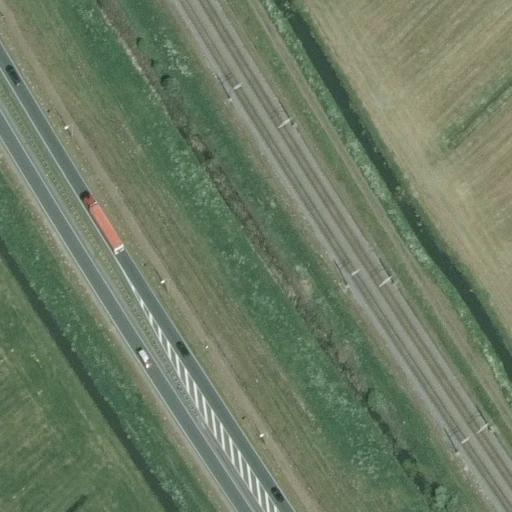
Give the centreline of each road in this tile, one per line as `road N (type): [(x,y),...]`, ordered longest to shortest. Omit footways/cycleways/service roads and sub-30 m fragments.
road 1 (trunk): [(284,511),(0,61)]
road 2 (trunk): [(0,129),(244,511)]
